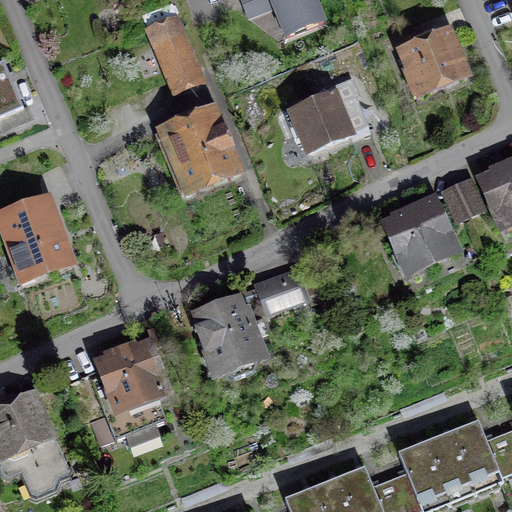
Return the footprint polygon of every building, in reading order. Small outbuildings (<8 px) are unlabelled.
[(173,0),(156,0),(160,10),(175,4),(173,0)] [(311,0),(236,0),(248,30),(271,21),(284,54),(326,37),(311,0)] [(181,19),(146,32),(173,100),(207,87),(181,19)] [(394,34),(402,52),(424,43),(418,25),(394,34)] [(424,43),(402,52),(422,102),(476,81),(456,30),(424,43)] [(0,119),(25,109),(4,60),(0,61),(0,119)] [(335,99),(286,119),(291,131),(297,128),(309,155),(351,138),(350,136),(368,129),(356,102),(339,109),(335,99)] [(217,107),(155,131),(186,207),(248,182),(217,107)] [(511,232),(511,164),(480,178),(504,236),(511,232)] [(458,187),(473,221),(488,215),(473,181),(458,187)] [(473,221),(458,187),(443,194),(458,228),(473,221)] [(54,196),(0,215),(0,229),(23,292),(81,271),(54,196)] [(437,197),(379,223),(405,281),(463,255),(437,197)] [(314,271),(302,275),(311,300),(323,296),(314,271)] [(260,288),(271,319),(309,305),(297,274),(260,288)] [(192,315),(216,381),(268,362),(244,296),(192,315)] [(154,340),(95,363),(116,420),(160,404),(176,398),(154,340)] [(37,395),(0,409),(0,467),(0,468),(16,462),(58,445),(37,395)] [(110,423),(118,443),(168,425),(160,404),(116,420),(110,423)] [(454,441),(477,498),(502,488),(487,450),(479,431),(454,441)] [(427,452),(449,509),(477,498),(454,441),(427,452)] [(502,488),(511,483),(511,458),(506,443),(487,450),(502,488)] [(73,478),(58,445),(16,462),(34,505),(61,493),(61,483),(73,478)] [(417,511),(441,511),(449,509),(427,452),(398,464),(406,483),(417,511)] [(340,487),(349,511),(380,511),(374,496),(366,476),(340,487)] [(391,489),(400,511),(417,511),(406,483),(391,489)] [(315,497),(320,511),(349,511),(340,487),(315,497)] [(400,511),(391,489),(374,496),(380,511),(400,511)] [(320,511),(315,497),(285,509),(285,511),(320,511)]
